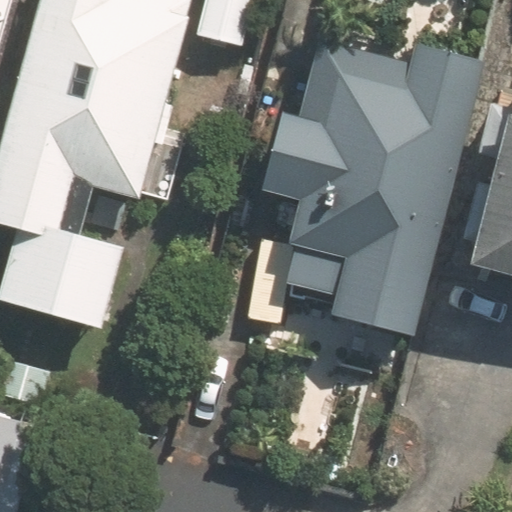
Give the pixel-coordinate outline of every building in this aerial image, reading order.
[(0,0),(0,48),(12,0),(0,0)] [(0,302),(106,331),(128,250),(76,236),(89,185),(141,199),(194,0),(40,0),(0,149),(0,224),(17,229),(0,292),(0,302)] [(207,0),(200,36),(245,46),(254,0),(207,0)] [(300,198),(279,283),(337,298),(331,321),(414,342),(485,61),(415,43),(410,62),(326,41),(307,115),(285,110),(265,190),(300,198)] [(493,272),(511,279),(511,115),(507,115),(469,266),(493,272)] [(37,362),(1,353),(0,356),(0,496),(25,406),(53,414),(65,370),(37,362)]
